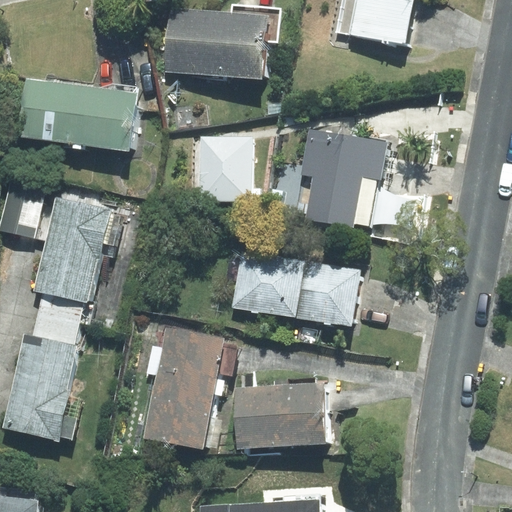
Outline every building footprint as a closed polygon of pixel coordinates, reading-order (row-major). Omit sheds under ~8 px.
[(430,0),(366,0),(361,36),(423,46),(430,0)] [(293,13),(182,6),(178,73),(288,81),(293,13)] [(156,92),(31,78),(24,137),(149,152),(156,92)] [(402,134),(314,124),(309,169),(283,167),(277,219),(385,231),(391,175),(398,176),(402,134)] [(270,139),(207,136),(204,203),(267,205),(270,139)] [(57,190),(20,181),(8,232),(45,240),(57,190)] [(104,307),(119,242),(132,245),(139,215),(126,212),(127,207),(66,193),(42,293),(49,294),(39,336),(33,334),(11,429),(73,444),(75,436),(86,439),(96,396),(83,393),(94,347),(85,345),(94,305),(104,307)] [(379,268),(249,249),(240,308),(371,327),(379,268)] [(242,336),(176,325),(156,438),(223,449),(242,336)] [(346,382),(244,386),(247,448),(349,444),(346,382)] [(29,487),(0,485),(0,511),(51,511),(52,497),(28,495),(29,487)] [(337,511),(337,500),(212,503),(211,511),(337,511)]
